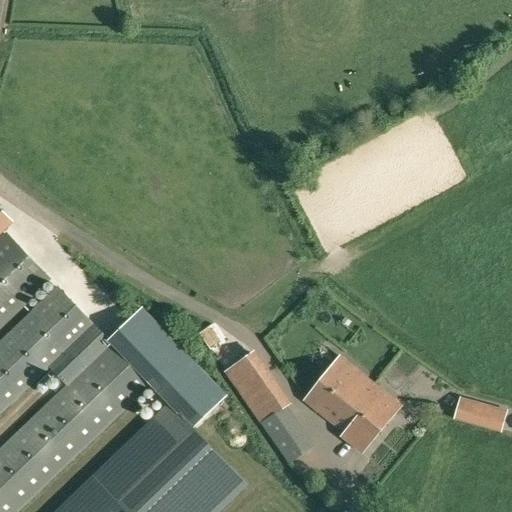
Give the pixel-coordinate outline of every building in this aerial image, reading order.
[(0,231),(11,221),(0,209),(0,231)] [(8,235),(6,237),(5,235),(0,239),(2,241),(0,242),(0,325),(50,278),(8,235)] [(0,411),(47,367),(93,323),(73,303),(59,288),(0,345),(0,411)] [(109,340),(112,343),(151,384),(152,383),(171,403),(193,426),(225,395),(142,309),(109,340)] [(248,338),(216,360),(225,373),(261,426),(264,424),(290,462),(310,448),(284,410),(292,404),(256,351),(248,338)] [(112,343),(67,387),(0,450),(0,511),(15,511),(151,384),(112,343)] [(51,368),(65,383),(82,366),(68,351),(51,368)] [(340,358),(305,401),(345,433),(342,437),(363,454),(402,408),(374,386),(340,358)] [(507,413),(461,400),(456,419),(501,433),(507,413)] [(171,403),(56,511),(217,511),(247,484),(192,427),(193,426),(171,403)]
